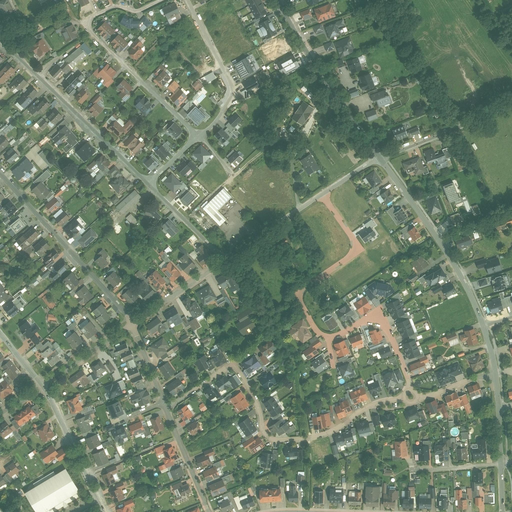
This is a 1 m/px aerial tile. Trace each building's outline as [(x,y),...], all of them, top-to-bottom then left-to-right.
[(8,0),(6,0),(0,3),(0,6),(5,16),(14,11),(8,0)] [(260,0),(250,6),(253,12),(263,7),(264,6),(260,0),(259,0),(260,0)] [(175,3),(171,5),(170,5),(168,6),(167,7),(166,7),(167,8),(167,7),(168,10),(165,11),(165,12),(165,13),(166,15),(167,16),(169,19),(170,18),(179,14),(180,14),(175,3)] [(330,4),(315,10),(320,22),(335,16),(330,4)] [(263,7),(253,12),(257,18),(257,19),(261,16),(267,13),(263,7)] [(309,10),(301,13),(304,19),(311,16),(309,10)] [(179,14),(170,18),(173,24),(182,20),(179,14)] [(131,20),(125,16),(121,23),(130,28),(139,27),(139,24),(139,19),(131,20)] [(152,24),(146,17),(141,22),(143,24),(148,28),(152,24)] [(104,19),(98,25),(100,28),(105,23),(107,22),(104,19)] [(264,22),(260,24),(260,25),(262,28),(261,28),(263,32),(273,26),(271,22),(271,23),(269,19),(264,22)] [(343,20),(333,24),(333,23),(329,25),(325,27),(330,38),(333,37),(333,38),(337,36),(345,33),(343,28),(339,30),(338,27),(345,25),(343,20)] [(65,22),(55,27),(58,33),(62,31),(64,30),(68,28),(65,22)] [(100,28),(98,30),(103,34),(110,27),(105,23),(100,28)] [(321,24),(314,27),(316,33),(324,31),(321,24)] [(68,28),(64,30),(62,31),(65,36),(64,37),(65,40),(67,40),(67,41),(69,41),(70,41),(72,40),(72,39),(78,36),(76,33),(77,32),(75,28),(74,29),(72,26),(68,28)] [(273,26),(263,32),(265,36),(266,35),(267,38),(268,38),(271,36),(277,33),(275,30),(273,26)] [(110,27),(103,34),(107,39),(109,37),(114,32),(114,31),(110,27)] [(43,32),(35,36),(39,41),(46,36),(43,32)] [(113,41),(112,43),(116,47),(123,40),(119,35),(118,36),(113,41)] [(350,38),(336,43),(341,57),(349,54),(348,51),(349,49),(353,48),(350,38)] [(137,39),(131,45),(134,48),(140,42),(137,39)] [(43,40),(33,47),(37,53),(38,52),(40,56),(49,50),(43,40)] [(123,40),(116,47),(121,51),(122,50),(128,44),(123,40)] [(134,48),(130,53),(131,54),(131,56),(134,59),(135,59),(136,59),(137,59),(138,59),(140,56),(140,55),(144,52),(139,48),(143,44),(140,42),(134,48)] [(332,42),(325,45),(327,51),(335,48),(332,42)] [(92,53),(84,43),(80,47),(89,56),(92,53)] [(80,47),(65,60),(66,61),(73,69),(79,63),(89,56),(80,47)] [(293,55),(277,63),(282,74),(299,66),(293,55)] [(249,56),(233,64),(241,78),(256,70),(249,56)] [(358,58),(348,61),(352,73),(362,70),(358,58)] [(336,69),(344,66),(341,59),(334,62),(336,69)] [(73,69),(66,61),(60,68),(64,71),(67,74),(71,71),(73,69)] [(15,70),(8,64),(1,72),(0,72),(0,80),(2,83),(6,79),(15,70)] [(57,65),(55,67),(55,68),(53,70),(50,73),(56,79),(64,71),(60,68),(57,65)] [(103,70),(99,74),(103,78),(112,69),(108,65),(103,70)] [(112,69),(103,78),(107,82),(108,82),(111,78),(116,73),(112,69)] [(67,74),(64,77),(67,80),(70,77),(71,78),(75,74),(71,71),(67,74)] [(164,71),(163,71),(161,73),(158,77),(156,79),(163,86),(171,78),(164,71)] [(67,80),(65,82),(66,83),(63,86),(69,91),(69,92),(73,88),(79,82),(80,82),(85,77),(81,73),(77,77),(75,74),(71,78),(70,77),(67,80)] [(370,74),(360,77),(365,90),(375,86),(370,74)] [(21,76),(19,79),(18,78),(13,83),(17,87),(16,88),(19,91),(20,90),(23,87),(27,82),(21,76)] [(244,90),(240,92),(244,99),(250,96),(248,91),(258,86),(254,77),(240,84),(244,90)] [(111,78),(108,82),(107,82),(105,85),(108,88),(114,81),(111,78)] [(132,88),(124,80),(118,87),(118,89),(120,90),(121,90),(126,95),(129,92),(132,88)] [(84,83),(78,90),(81,93),(83,89),(84,90),(87,86),(84,83)] [(174,86),(171,89),(169,87),(168,88),(175,94),(176,92),(174,91),(177,88),(174,86)] [(26,94),(18,102),(25,108),(32,100),(31,99),(38,92),(32,87),(25,93),(26,94)] [(178,87),(177,88),(174,91),(176,92),(175,94),(171,98),(179,106),(188,97),(178,87)] [(73,88),(69,92),(69,91),(68,93),(71,96),(76,91),(73,88)] [(308,88),(304,92),(309,98),(314,94),(308,88)] [(356,88),(347,92),(350,99),(359,95),(356,88)] [(81,93),(76,98),(82,104),(88,97),(88,95),(86,93),(86,92),(84,90),(83,89),(81,93)] [(378,93),(372,96),(374,101),(377,100),(379,106),(384,104),(384,103),(391,100),(389,94),(387,95),(385,91),(378,93)] [(126,95),(123,98),(126,102),(132,95),(129,92),(126,95)] [(99,95),(92,101),(95,104),(97,102),(97,103),(102,98),(99,95)] [(212,96),(210,98),(215,105),(218,103),(212,96)] [(146,100),(144,98),(136,106),(143,113),(144,113),(149,108),(151,105),(149,103),(150,102),(147,99),(146,100)] [(41,102),(37,106),(36,107),(33,104),(29,110),(32,113),(31,113),(35,116),(38,113),(37,112),(40,109),(43,112),(50,105),(44,99),(41,102)] [(38,99),(33,104),(36,107),(37,106),(41,102),(38,99)] [(183,108),(188,112),(193,106),(194,105),(189,101),(183,108)] [(97,103),(97,102),(95,104),(90,110),(91,111),(91,112),(93,114),(94,114),(96,116),(103,109),(100,106),(101,106),(97,103)] [(293,120),(290,125),(297,130),(301,124),(302,125),(306,120),(306,121),(311,113),(314,109),(304,102),(301,106),(300,106),(295,113),(296,113),(292,119),(293,120)] [(193,106),(188,112),(190,113),(188,115),(198,124),(203,119),(205,122),(210,117),(203,111),(202,113),(195,107),(195,108),(193,106)] [(149,108),(144,113),(143,113),(146,117),(152,111),(149,108)] [(56,110),(48,118),(55,124),(63,116),(56,110)] [(375,110),(366,113),(369,121),(378,118),(375,110)] [(236,113),(228,121),(229,122),(234,128),(235,127),(242,120),(236,113)] [(113,116),(107,122),(111,126),(116,121),(116,122),(117,120),(113,116)] [(44,120),(39,125),(40,126),(43,129),(48,124),(44,120)] [(65,120),(58,126),(61,130),(66,126),(66,127),(69,125),(65,120)] [(111,126),(110,128),(112,130),(113,130),(115,132),(115,134),(117,136),(119,136),(124,130),(125,130),(124,130),(125,129),(124,128),(122,126),(121,127),(116,122),(116,121),(111,126)] [(130,121),(124,128),(125,129),(124,130),(125,130),(124,130),(127,132),(134,125),(130,121)] [(322,121),(319,125),(327,131),(330,126),(322,121)] [(234,128),(229,122),(225,126),(227,128),(232,132),(236,129),(235,127),(234,128)] [(171,126),(167,130),(168,130),(176,138),(183,131),(174,123),(171,126)] [(164,133),(168,130),(167,130),(171,126),(168,124),(161,130),(164,133)] [(8,126),(3,131),(6,134),(9,131),(10,132),(12,130),(8,126)] [(66,127),(66,126),(61,130),(59,132),(60,133),(53,139),(54,140),(54,141),(55,141),(56,143),(58,142),(60,145),(66,140),(70,144),(65,149),(67,152),(73,148),(72,148),(78,142),(76,140),(77,138),(71,131),(70,132),(66,127)] [(404,126),(393,131),(396,140),(408,136),(407,135),(410,134),(409,131),(406,132),(404,126)] [(418,127),(409,131),(410,134),(411,136),(420,133),(418,127)] [(222,128),(215,135),(223,144),(230,137),(224,131),(222,128)] [(227,128),(224,131),(230,137),(230,138),(234,134),(232,132),(227,128)] [(129,139),(125,143),(125,144),(130,148),(138,140),(133,135),(129,139)] [(1,138),(0,138),(0,152),(9,144),(10,144),(10,143),(9,143),(3,136),(1,138)] [(46,136),(38,142),(40,145),(48,139),(46,136)] [(138,140),(130,148),(135,153),(139,149),(143,145),(138,140)] [(78,142),(72,148),(73,148),(77,153),(78,153),(79,151),(83,147),(78,142)] [(83,147),(79,151),(78,153),(85,161),(95,152),(90,147),(91,147),(88,143),(83,147)] [(166,143),(162,146),(169,152),(172,149),(166,143)] [(162,145),(155,152),(163,160),(170,154),(169,152),(162,146),(162,145)] [(202,145),(193,153),(203,163),(205,162),(211,155),(202,145)] [(449,147),(442,149),(443,153),(444,153),(446,159),(453,156),(449,147)] [(435,154),(433,148),(424,151),(427,158),(428,158),(429,162),(436,159),(438,163),(440,162),(442,167),(448,165),(446,159),(444,153),(443,153),(439,155),(438,153),(435,154)] [(12,149),(7,153),(8,155),(5,158),(10,163),(11,163),(12,165),(15,162),(14,160),(19,156),(12,149)] [(233,150),(227,156),(230,159),(236,153),(233,150)] [(43,151),(38,155),(50,168),(54,163),(43,151)] [(230,159),(229,160),(235,166),(243,159),(236,153),(230,159)] [(150,156),(151,158),(152,157),(157,162),(159,160),(152,154),(150,156)] [(110,164),(103,156),(96,162),(101,168),(101,170),(99,171),(100,173),(107,167),(110,164)] [(311,156),(307,159),(306,157),(301,160),(307,169),(306,170),(309,174),(315,171),(314,169),(318,166),(311,156)] [(151,158),(144,164),(152,171),(159,164),(157,162),(152,157),(151,158)] [(415,159),(411,161),(404,164),(408,174),(415,171),(416,174),(423,172),(424,171),(423,168),(419,158),(416,159),(415,159)] [(19,166),(12,172),(19,179),(22,177),(25,181),(34,173),(31,168),(33,166),(27,159),(21,165),(19,167),(19,166)] [(185,160),(177,168),(183,175),(191,167),(189,164),(185,160)] [(208,165),(205,162),(203,163),(199,168),(202,171),(208,165)] [(110,171),(108,172),(112,177),(114,176),(112,174),(118,170),(115,166),(110,171)] [(107,167),(100,173),(104,176),(108,172),(110,171),(107,167)] [(47,170),(34,182),(37,186),(41,183),(41,184),(51,175),(47,170)] [(118,170),(112,174),(114,176),(117,179),(116,180),(114,180),(113,181),(113,182),(113,183),(115,185),(113,187),(119,193),(125,187),(128,190),(133,185),(130,183),(129,184),(125,179),(124,180),(120,176),(122,175),(118,170)] [(377,178),(373,172),(366,177),(373,188),(374,188),(377,186),(382,182),(378,177),(377,178)] [(100,173),(90,180),(93,183),(102,176),(100,173)] [(172,174),(163,182),(174,193),(179,188),(183,184),(181,183),(172,174)] [(454,182),(444,186),(450,203),(456,200),(460,199),(460,197),(454,182)] [(37,186),(33,190),(42,200),(46,197),(49,194),(49,193),(45,188),(41,184),(41,183),(37,186)] [(205,200),(192,186),(179,200),(192,213),(205,200)] [(373,188),(370,190),(372,194),(380,189),(377,186),(374,188),(373,188)] [(384,187),(377,192),(379,194),(380,196),(381,195),(387,191),(384,187)] [(54,194),(57,197),(63,191),(61,188),(54,194)] [(247,211),(224,188),(210,202),(227,220),(230,222),(236,216),(239,219),(247,211)] [(387,191),(381,195),(383,197),(382,198),(384,201),(385,201),(387,203),(394,198),(392,196),(393,196),(390,192),(390,193),(388,190),(387,191)] [(51,191),(49,193),(49,194),(46,197),(49,199),(54,194),(51,191)] [(127,198),(125,196),(115,204),(122,214),(141,197),(136,191),(127,198)] [(49,199),(48,200),(50,203),(55,198),(57,197),(54,194),(49,199)] [(431,199),(426,201),(429,208),(430,208),(432,213),(440,210),(435,198),(435,197),(431,199)] [(50,203),(47,205),(52,212),(61,204),(55,198),(50,203)] [(11,201),(10,201),(4,207),(3,207),(5,209),(11,215),(11,216),(11,215),(17,210),(18,209),(17,209),(11,201)] [(227,220),(210,202),(203,208),(220,226),(227,220)] [(161,217),(152,207),(144,214),(154,224),(161,217)] [(396,212),(393,207),(387,211),(391,216),(396,212)] [(408,218),(402,208),(396,212),(391,216),(394,220),(397,218),(401,223),(408,218)] [(64,212),(56,220),(59,223),(59,224),(60,225),(67,219),(69,217),(64,212)] [(458,213),(450,216),(453,224),(461,221),(458,213)] [(140,222),(132,214),(127,218),(135,227),(140,222)] [(170,216),(163,223),(173,234),(180,228),(170,216)] [(504,220),(496,222),(496,223),(495,223),(495,224),(497,230),(501,229),(501,231),(507,229),(506,226),(511,223),(511,216),(504,220)] [(20,217),(10,225),(16,233),(27,225),(20,217)] [(67,219),(61,225),(63,227),(70,221),(67,219)] [(73,223),(72,223),(65,230),(69,235),(71,238),(72,237),(79,231),(75,227),(75,225),(73,223)] [(149,232),(141,223),(136,227),(144,236),(149,232)] [(408,225),(401,230),(404,234),(402,235),(405,240),(411,236),(409,237),(405,237),(405,234),(411,229),(408,225)] [(377,235),(371,227),(362,233),(368,241),(377,235)] [(411,229),(405,234),(407,236),(409,237),(411,236),(414,241),(421,236),(419,233),(419,232),(417,230),(415,227),(411,229)] [(33,228),(25,235),(18,241),(23,248),(24,248),(27,245),(33,239),(33,240),(36,237),(39,234),(33,228)] [(91,229),(78,241),(85,248),(98,236),(91,229)] [(283,237),(274,242),(278,249),(295,240),(289,230),(281,234),(283,237)] [(79,231),(72,237),(75,240),(82,234),(79,231)] [(468,236),(456,241),(458,248),(461,247),(461,248),(466,247),(465,246),(471,244),(468,236)] [(44,239),(34,248),(37,251),(38,250),(41,254),(40,254),(40,255),(50,246),(44,239)] [(177,247),(183,254),(186,252),(180,245),(177,247)] [(211,259),(202,245),(198,249),(202,255),(197,258),(202,265),(211,259)] [(103,250),(98,254),(101,257),(96,261),(102,268),(105,265),(106,266),(109,263),(105,259),(108,256),(103,250)] [(54,251),(51,253),(50,253),(49,255),(49,256),(44,259),(47,262),(45,264),(46,266),(53,260),(58,255),(54,251)] [(171,261),(164,253),(160,257),(167,265),(169,263),(171,261)] [(196,266),(185,254),(181,258),(185,262),(180,266),(183,269),(187,274),(196,266)] [(307,268),(299,254),(291,258),(299,272),(307,268)] [(427,266),(421,257),(412,263),(415,266),(417,265),(420,270),(427,266)] [(486,262),(485,262),(487,266),(489,274),(500,270),(498,265),(500,264),(498,258),(486,262)] [(485,259),(477,262),(479,268),(487,266),(485,262),(486,262),(485,259)] [(63,260),(55,268),(58,271),(52,276),(55,280),(62,274),(61,274),(69,267),(63,260)] [(180,275),(169,263),(167,265),(162,269),(168,276),(172,280),(173,281),(180,275)] [(7,265),(3,269),(7,274),(11,270),(7,265)] [(47,269),(41,274),(44,278),(50,272),(47,269)] [(427,277),(425,278),(427,280),(430,286),(437,281),(438,281),(442,279),(446,276),(441,269),(434,274),(433,273),(427,277)] [(162,278),(156,271),(152,275),(153,277),(150,279),(155,284),(158,288),(159,288),(165,282),(165,281),(162,278)] [(110,275),(107,278),(109,281),(110,280),(115,286),(114,286),(115,287),(121,281),(113,272),(110,275)] [(73,273),(63,281),(66,285),(67,284),(72,289),(78,283),(79,282),(75,277),(76,277),(73,273)] [(229,273),(218,279),(223,289),(224,289),(229,286),(234,283),(233,280),(229,273)] [(416,273),(409,278),(412,282),(419,277),(416,273)] [(425,278),(427,277),(425,274),(418,279),(421,284),(427,280),(425,278)] [(503,275),(493,278),(494,280),(492,281),(493,284),(495,291),(507,288),(506,287),(503,276),(503,275)] [(237,278),(233,280),(234,283),(229,286),(233,292),(242,287),(237,278)] [(486,278),(478,281),(480,287),(488,284),(486,278)] [(146,283),(144,281),(143,282),(140,285),(144,290),(141,293),(148,301),(156,293),(146,283)] [(78,283),(72,289),(74,291),(81,286),(78,283)] [(390,286),(375,283),(370,286),(371,288),(375,295),(376,295),(377,293),(378,294),(379,293),(382,293),(383,294),(384,295),(386,297),(394,291),(390,286)] [(440,284),(432,289),(435,294),(443,289),(440,284)] [(452,284),(443,289),(445,293),(444,293),(445,293),(447,297),(456,291),(452,284)] [(81,286),(74,291),(76,294),(77,294),(77,293),(83,288),(81,286)] [(207,288),(202,291),(198,293),(205,305),(217,298),(210,286),(207,288)] [(83,288),(77,293),(77,294),(80,298),(78,300),(81,304),(84,302),(85,303),(93,296),(85,287),(83,288)] [(375,295),(371,288),(365,292),(370,299),(370,300),(375,296),(376,295),(375,295)] [(126,291),(123,295),(131,304),(138,299),(129,289),(126,291)] [(21,290),(13,297),(15,299),(20,295),(21,296),(23,294),(21,290)] [(399,292),(392,297),(393,302),(399,300),(402,299),(399,292)] [(41,298),(50,309),(55,305),(46,294),(41,298)] [(15,299),(12,302),(18,309),(26,303),(21,296),(20,295),(15,299)] [(223,296),(216,300),(219,306),(227,302),(225,298),(223,296)] [(365,298),(365,297),(360,300),(367,311),(369,309),(372,307),(370,304),(367,301),(365,298)] [(193,304),(190,298),(189,298),(188,298),(186,299),(186,300),(183,302),(188,310),(189,309),(194,317),(202,313),(196,302),(193,304)] [(494,302),(489,304),(492,313),(503,310),(502,309),(507,308),(505,299),(501,300),(499,301),(499,298),(493,300),(494,302)] [(360,300),(354,304),(361,314),(364,312),(364,313),(367,311),(360,300)] [(393,302),(388,304),(389,307),(390,311),(390,310),(391,311),(401,307),(399,300),(393,302)] [(12,302),(4,308),(11,315),(14,312),(17,309),(18,309),(12,302)] [(100,305),(95,310),(97,313),(96,314),(98,317),(105,311),(107,310),(102,304),(100,305)] [(341,311),(338,313),(343,321),(351,316),(353,314),(351,311),(348,306),(345,308),(344,307),(340,310),(341,311)] [(85,307),(79,311),(83,317),(89,312),(85,307)] [(401,307),(391,311),(391,312),(390,312),(392,315),(393,318),(399,316),(404,314),(401,307)] [(176,308),(165,314),(169,322),(177,318),(177,319),(181,317),(176,308)] [(252,308),(245,312),(249,318),(256,314),(252,308)] [(354,309),(351,311),(353,314),(351,316),(354,320),(359,316),(354,309)] [(98,317),(97,318),(100,320),(101,320),(103,323),(104,323),(109,319),(111,317),(105,311),(98,317)] [(339,319),(333,311),(330,314),(332,316),(335,321),(339,319)] [(249,318),(245,312),(239,316),(243,322),(238,325),(242,331),(246,329),(248,334),(253,331),(251,329),(255,327),(249,318)] [(186,316),(182,318),(187,327),(190,325),(189,322),(186,316)] [(332,316),(325,321),(331,330),(338,325),(335,321),(332,316)] [(159,318),(147,326),(153,333),(158,329),(161,332),(166,328),(163,324),(159,318)] [(196,319),(189,322),(190,325),(194,330),(200,326),(196,319)] [(403,321),(398,324),(399,327),(400,330),(401,331),(411,326),(409,320),(409,319),(403,321)] [(303,342),(311,336),(305,328),(307,327),(303,320),(292,328),(293,329),(290,331),(295,338),(298,336),(303,342)] [(36,332),(27,322),(20,327),(23,331),(22,332),(25,335),(26,334),(28,338),(36,332)] [(94,328),(90,322),(81,329),(82,329),(84,332),(89,338),(98,331),(95,327),(94,328)] [(411,326),(401,331),(400,331),(402,335),(403,337),(409,335),(414,333),(411,326)] [(474,329),(465,331),(466,334),(460,336),(462,341),(468,340),(469,345),(478,343),(474,329)] [(377,333),(376,330),(370,332),(374,344),(379,342),(380,342),(379,340),(382,339),(382,338),(380,332),(377,333)] [(75,332),(67,338),(72,344),(72,343),(75,347),(75,348),(82,341),(75,332)] [(455,333),(447,336),(451,346),(459,343),(455,333)] [(180,337),(183,343),(188,340),(185,334),(180,337)] [(41,341),(36,335),(31,339),(36,345),(41,341)] [(356,336),(355,337),(354,337),(351,339),(354,347),(357,346),(358,348),(363,346),(362,344),(363,343),(364,343),(362,340),(360,335),(356,336)] [(385,337),(382,338),(382,339),(379,340),(380,342),(379,342),(381,346),(384,345),(387,343),(385,337)] [(163,339),(152,347),(159,357),(167,352),(163,346),(166,343),(163,339)] [(318,339),(312,344),(313,346),(314,346),(315,348),(322,344),(318,339)] [(410,342),(404,344),(405,347),(405,348),(406,351),(407,351),(417,347),(415,341),(415,340),(410,342)] [(43,345),(40,349),(44,353),(42,355),(45,358),(47,356),(53,351),(50,347),(52,345),(49,341),(43,345)] [(271,341),(260,349),(264,354),(265,356),(276,348),(271,341)] [(344,341),(335,344),(337,348),(336,349),(337,353),(338,352),(340,356),(348,353),(346,347),(347,347),(345,341),(344,341)] [(222,342),(217,344),(220,350),(222,352),(226,349),(222,342)] [(126,343),(116,347),(119,354),(129,350),(126,343)] [(60,346),(56,349),(59,353),(60,355),(64,351),(60,346)] [(313,346),(304,352),(309,359),(318,352),(315,348),(314,346),(313,346)] [(386,348),(379,351),(380,351),(382,358),(392,354),(389,347),(386,348)] [(417,347),(407,351),(407,352),(406,352),(408,356),(408,355),(409,358),(415,356),(420,354),(417,347)] [(53,351),(47,356),(50,360),(48,362),(52,366),(57,361),(58,362),(61,359),(57,354),(59,353),(56,349),(53,351)] [(129,350),(119,354),(119,355),(121,354),(124,361),(133,357),(131,352),(132,352),(131,349),(129,350)] [(220,350),(211,355),(214,360),(217,366),(218,366),(227,361),(225,358),(223,355),(222,352),(220,350)] [(169,356),(163,360),(166,364),(167,363),(166,362),(173,357),(171,354),(169,356)] [(269,361),(265,356),(264,354),(259,357),(261,359),(265,365),(269,361)] [(202,357),(199,356),(197,360),(196,361),(196,362),(195,365),(198,365),(201,371),(207,367),(210,365),(208,361),(205,356),(202,357)] [(476,357),(470,360),(474,370),(484,366),(479,356),(476,357)] [(258,361),(255,357),(249,360),(255,369),(261,365),(258,361)] [(317,360),(313,363),(319,372),(328,365),(323,358),(322,357),(317,360)] [(249,360),(245,364),(244,365),(247,369),(250,373),(255,369),(249,360)] [(8,363),(3,367),(6,370),(10,375),(9,375),(17,369),(14,365),(13,365),(10,361),(11,361),(10,361),(8,363)] [(101,361),(92,368),(98,376),(101,373),(101,372),(106,368),(101,361)] [(110,361),(106,364),(112,372),(115,370),(110,361)] [(421,362),(411,366),(410,367),(413,374),(414,373),(414,374),(425,370),(425,369),(426,368),(424,363),(423,361),(421,362)] [(166,364),(160,368),(167,378),(175,372),(173,368),(171,369),(167,363),(166,364)] [(344,365),(339,367),(341,370),(340,370),(341,373),(342,373),(343,376),(353,373),(349,363),(344,365)] [(459,364),(450,368),(451,368),(454,376),(462,373),(459,364)] [(273,365),(266,369),(268,373),(270,372),(276,368),(273,365)] [(138,368),(128,372),(131,379),(132,378),(141,375),(138,368)] [(445,369),(444,369),(444,370),(444,371),(437,374),(441,384),(455,379),(454,376),(451,368),(450,368),(446,370),(446,369),(445,369)] [(17,369),(9,375),(13,379),(20,373),(17,369)] [(83,371),(70,379),(75,386),(82,381),(85,385),(84,385),(84,386),(86,384),(87,385),(87,384),(90,382),(87,378),(87,377),(83,371)] [(182,371),(175,376),(178,380),(179,379),(180,380),(185,376),(182,371)] [(393,371),(383,375),(388,387),(398,383),(394,373),(393,371)] [(399,371),(394,373),(398,383),(403,381),(399,371)] [(268,373),(260,379),(262,382),(261,382),(264,386),(266,388),(269,385),(270,387),(274,384),(273,383),(276,380),(270,372),(268,373)] [(379,373),(374,375),(377,382),(378,381),(381,387),(384,386),(379,373)] [(141,375),(132,378),(135,386),(136,385),(144,382),(142,377),(143,377),(142,374),(141,375)] [(226,376),(223,379),(223,378),(219,381),(220,381),(217,383),(222,390),(225,388),(225,389),(229,386),(228,386),(231,384),(229,380),(226,376)] [(238,385),(233,377),(229,380),(231,384),(234,388),(238,385)] [(178,380),(168,387),(173,394),(177,391),(178,392),(185,387),(180,380),(179,379),(178,380)] [(9,385),(6,381),(1,384),(8,394),(10,392),(10,393),(13,391),(9,385)] [(377,382),(369,385),(373,396),(379,394),(378,391),(382,390),(381,387),(378,381),(377,382)] [(144,382),(136,385),(138,390),(146,387),(144,382)] [(478,384),(468,388),(472,396),(480,393),(482,393),(481,390),(478,384)] [(363,388),(357,390),(361,401),(368,399),(365,393),(363,388)] [(351,393),(353,398),(355,404),(361,401),(357,390),(351,393)] [(144,391),(138,394),(136,391),(128,395),(130,398),(131,397),(134,403),(135,403),(134,402),(138,401),(140,406),(149,402),(147,397),(147,398),(144,392),(145,392),(144,391)] [(231,393),(224,398),(226,403),(231,399),(234,397),(231,393)] [(234,397),(231,399),(237,407),(235,408),(238,412),(249,405),(241,393),(234,397)] [(453,393),(448,395),(449,396),(445,397),(449,407),(460,402),(458,397),(457,393),(454,394),(453,393)] [(466,394),(458,397),(460,402),(461,406),(469,403),(466,394)] [(265,403),(264,403),(269,410),(277,404),(273,397),(272,398),(265,403)] [(77,398),(68,401),(73,412),(82,408),(77,398)] [(347,400),(341,403),(341,405),(342,405),(345,413),(351,411),(349,405),(347,400)] [(435,401),(427,404),(431,414),(441,410),(440,406),(438,407),(435,401)] [(119,402),(108,406),(113,417),(113,418),(119,415),(123,413),(119,402)] [(444,403),(439,405),(441,410),(443,413),(447,411),(444,404),(444,403)] [(91,404),(83,408),(84,409),(81,410),(83,414),(85,413),(92,410),(93,409),(91,404)] [(277,404),(269,410),(273,416),(279,412),(282,410),(277,404)] [(41,412),(36,405),(31,409),(35,414),(35,415),(36,416),(41,412)] [(336,407),(335,407),(337,413),(340,418),(346,416),(345,413),(342,405),(341,405),(336,407)] [(187,406),(178,411),(185,420),(188,418),(193,415),(187,406)] [(30,407),(23,412),(28,419),(35,415),(35,414),(31,409),(30,407)] [(416,408),(405,412),(408,421),(419,417),(419,416),(418,412),(416,408)] [(426,419),(423,411),(418,412),(419,416),(419,417),(421,421),(426,419)] [(23,412),(15,417),(16,419),(20,425),(21,424),(28,419),(23,412)] [(328,413),(321,415),(321,416),(323,426),(331,425),(330,422),(329,413),(328,413)] [(86,416),(78,420),(83,432),(92,429),(89,422),(93,420),(91,414),(86,416)] [(389,414),(386,415),(386,416),(382,417),(382,418),(379,418),(381,423),(384,422),(384,426),(388,425),(388,427),(392,425),(392,424),(396,423),(393,414),(390,415),(389,414)] [(119,415),(113,418),(113,417),(112,418),(113,421),(111,421),(113,424),(121,421),(119,415)] [(379,415),(372,417),(375,425),(381,424),(381,423),(379,418),(379,415)] [(154,419),(152,420),(151,420),(156,432),(164,428),(159,416),(154,419)] [(321,416),(313,418),(313,420),(315,428),(315,429),(323,428),(323,426),(321,416)] [(241,418),(234,423),(236,426),(239,424),(244,421),(241,418)] [(244,421),(239,424),(243,430),(253,423),(249,418),(244,421)] [(16,419),(11,422),(16,429),(22,426),(21,424),(20,425),(16,419)] [(280,420),(269,427),(273,433),(277,430),(283,425),(280,420)] [(368,421),(357,424),(359,434),(370,431),(368,424),(368,421)] [(141,422),(130,427),(134,435),(143,431),(145,431),(143,427),(141,422)] [(196,422),(191,426),(191,425),(187,427),(193,435),(198,431),(199,431),(201,430),(201,429),(196,422)] [(287,422),(283,425),(277,430),(280,435),(286,431),(291,428),(290,427),(287,422)] [(6,423),(0,427),(0,431),(4,436),(8,433),(8,434),(12,431),(6,423)] [(253,423),(243,430),(247,436),(252,433),(257,429),(253,423)] [(41,425),(33,430),(36,433),(38,431),(43,428),(41,425)] [(43,428),(38,431),(45,442),(54,435),(49,429),(50,429),(50,428),(47,425),(43,428)] [(293,425),(290,427),(291,428),(286,431),(288,433),(296,428),(293,425)] [(124,427),(113,432),(116,441),(119,440),(119,442),(121,442),(123,442),(123,440),(123,438),(128,436),(124,427)] [(16,429),(13,432),(18,439),(22,437),(16,429)] [(352,431),(349,431),(348,432),(347,432),(346,432),(343,433),(344,435),(346,443),(354,441),(353,435),(352,431)] [(252,433),(247,436),(244,438),(246,441),(253,437),(254,436),(252,433)] [(87,438),(86,439),(87,439),(89,443),(88,443),(88,444),(89,444),(91,448),(90,448),(91,449),(101,445),(99,440),(98,441),(96,435),(96,434),(94,436),(87,438)] [(341,435),(340,436),(339,436),(338,436),(335,437),(337,447),(346,445),(346,443),(344,435),(341,435)] [(246,441),(243,444),(246,447),(249,445),(255,441),(255,440),(253,437),(246,441)] [(259,438),(255,440),(255,441),(249,445),(251,449),(252,449),(254,452),(254,453),(265,446),(262,441),(261,442),(259,438)] [(480,448),(473,449),(474,458),(486,456),(485,448),(485,446),(485,439),(484,439),(477,440),(478,445),(480,445),(480,448)] [(405,441),(395,442),(396,456),(402,456),(406,455),(405,441)] [(423,446),(414,447),(415,454),(419,453),(419,460),(429,459),(428,449),(428,446),(427,441),(423,441),(423,446)] [(444,444),(438,445),(439,446),(435,446),(435,454),(439,454),(440,459),(440,461),(448,460),(447,446),(447,444),(444,444)] [(164,445),(156,449),(158,455),(164,452),(163,451),(166,450),(164,445)] [(53,446),(49,448),(48,448),(45,450),(45,451),(41,454),(44,458),(45,458),(48,462),(51,460),(52,460),(55,458),(55,457),(57,456),(59,454),(57,453),(53,446)] [(293,446),(289,446),(289,447),(285,448),(285,450),(284,451),(285,453),(286,454),(286,456),(298,455),(297,447),(293,447),(293,446)] [(166,450),(163,451),(164,452),(166,457),(164,458),(164,459),(165,462),(166,463),(177,458),(172,447),(166,450)] [(465,448),(457,449),(458,459),(466,458),(465,448)] [(63,449),(57,453),(59,454),(57,456),(60,461),(68,456),(63,449)] [(104,450),(94,454),(97,460),(100,466),(109,462),(104,450)] [(273,454),(264,453),(263,456),(262,456),(261,463),(262,463),(262,466),(271,467),(272,459),(273,454)] [(206,455),(197,459),(198,460),(197,462),(199,464),(200,465),(200,466),(211,462),(208,455),(208,454),(206,455)] [(14,463),(6,469),(9,472),(11,476),(12,476),(19,470),(14,463)] [(116,465),(107,469),(109,473),(111,472),(112,475),(118,472),(116,465)] [(54,470),(33,483),(35,485),(25,491),(38,511),(41,511),(43,511),(52,511),(64,505),(65,507),(68,505),(67,504),(79,496),(76,491),(80,489),(66,467),(56,473),(54,470)] [(176,469),(171,471),(174,478),(178,476),(179,477),(184,475),(181,467),(176,469)] [(215,467),(204,472),(206,476),(205,476),(206,479),(207,479),(208,480),(217,476),(216,472),(218,471),(217,468),(216,467),(215,467)] [(11,476),(9,472),(5,475),(6,476),(10,482),(14,479),(12,476),(11,476)] [(109,473),(104,475),(105,478),(104,480),(105,482),(107,483),(108,485),(109,484),(110,485),(113,483),(114,482),(115,482),(112,475),(111,472),(109,473)] [(483,473),(474,473),(475,482),(472,482),(472,490),(477,490),(477,483),(483,483),(483,473)] [(222,481),(210,486),(211,491),(212,491),(214,495),(224,491),(222,487),(224,486),(222,481)] [(183,486),(179,488),(182,495),(182,496),(186,495),(191,492),(188,484),(183,486)] [(382,487),(367,486),(367,489),(365,489),(365,497),(366,497),(376,497),(376,498),(382,498),(382,492),(382,487)] [(118,489),(111,492),(115,502),(118,501),(119,501),(121,500),(121,499),(120,497),(123,496),(120,489),(120,488),(118,489)] [(280,489),(270,490),(271,501),(279,500),(281,500),(280,489)] [(342,491),(336,490),(336,489),(331,489),(330,502),(338,502),(342,502),(343,502),(343,491),(342,491)] [(271,501),(270,490),(260,490),(261,501),(263,501),(271,501)] [(462,493),(457,494),(457,490),(454,490),(455,500),(458,500),(456,500),(455,501),(456,505),(458,505),(458,509),(467,509),(467,499),(466,493),(462,493)] [(231,491),(223,495),(226,501),(229,500),(229,501),(234,499),(234,498),(231,491)] [(315,491),(315,504),(323,504),(323,491),(315,491)] [(389,495),(384,494),(384,497),(384,505),(388,505),(388,507),(391,507),(394,507),(395,507),(395,499),(395,491),(390,491),(389,495)] [(448,494),(443,494),(443,491),(439,491),(439,498),(440,498),(439,508),(447,509),(448,498),(448,496),(448,494)] [(291,493),(289,493),(289,502),(292,502),(295,502),(298,502),(298,493),(296,493),(291,493)] [(239,496),(234,498),(234,499),(239,510),(244,508),(241,501),(239,496)] [(241,501),(244,508),(244,509),(255,504),(252,497),(241,501)] [(376,497),(366,497),(366,505),(376,505),(376,498),(376,497)] [(132,499),(124,503),(126,507),(128,506),(128,507),(135,505),(132,499)] [(405,499),(403,499),(403,507),(413,507),(413,499),(411,499),(405,499)] [(428,499),(420,499),(419,508),(431,508),(431,499),(428,499)] [(226,501),(224,502),(224,503),(221,504),(220,504),(221,506),(220,506),(221,507),(223,511),(232,508),(229,501),(229,500),(226,501)]
